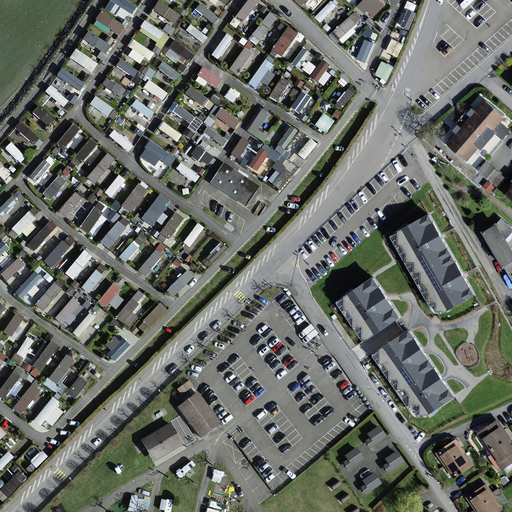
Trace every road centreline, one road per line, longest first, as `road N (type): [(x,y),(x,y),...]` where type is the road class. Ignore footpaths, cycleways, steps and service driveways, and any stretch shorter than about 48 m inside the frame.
road 1 (residential): [(281,257),(21,511)]
road 2 (residential): [(452,511),(281,257)]
road 3 (residential): [(395,111),(368,161),(281,257)]
